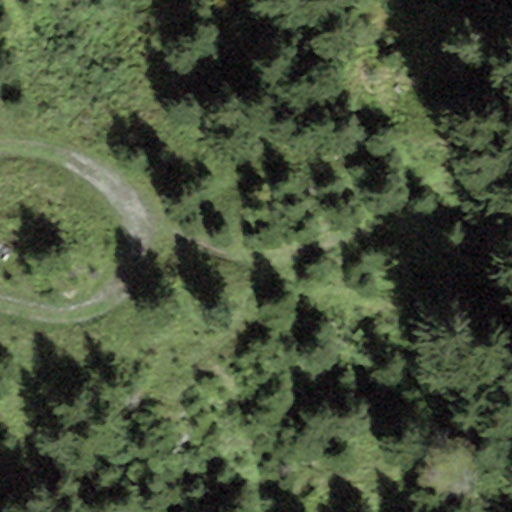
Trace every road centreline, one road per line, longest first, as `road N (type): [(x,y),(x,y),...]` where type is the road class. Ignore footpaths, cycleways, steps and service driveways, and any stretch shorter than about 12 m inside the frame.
road 1 (track): [(0,301),(54,308),(102,302),(136,260),(134,215)]
road 2 (track): [(134,215),(91,155),(0,143)]
